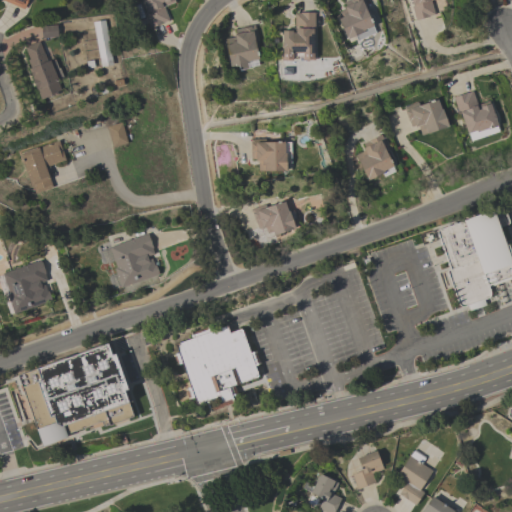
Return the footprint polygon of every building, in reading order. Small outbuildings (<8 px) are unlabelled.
[(27,0),(24,10),(2,0),(27,0)] [(144,13),(145,13),(140,0),(174,0),(175,2),(163,7),(168,20),(149,27),(144,13)] [(374,32),(356,41),(354,36),(347,39),(338,19),(342,17),(339,12),(344,9),(343,6),(345,6),(343,2),(347,0),(364,0),(365,2),(368,0),(370,5),(367,6),(368,7),(365,8),(373,26),(372,26),(374,32)] [(430,0),(434,14),(428,16),(429,17),(415,21),(411,6),(412,6),(410,0),(430,0)] [(310,58),(301,58),(301,60),(288,60),(288,54),(282,54),(282,47),(281,47),(281,42),(282,42),(282,30),(292,30),(292,33),(294,33),(294,13),(314,13),(314,27),(312,27),(313,51),(310,51),(310,58)] [(92,22),(104,20),(112,64),(100,67),(92,22)] [(257,64),(248,67),(248,68),(239,70),(238,65),(230,66),(225,45),(226,45),(225,39),(234,36),(233,34),(235,33),(234,29),(254,25),(257,39),(254,40),(258,59),(256,59),(257,64)] [(46,61),(55,58),(58,68),(57,68),(59,73),(58,74),(60,78),(56,79),(61,92),(40,100),(28,69),(30,68),(27,60),(28,59),(24,47),(38,41),(46,61)] [(470,141),(468,133),(467,133),(459,111),(457,112),(452,97),(472,91),(476,104),(488,100),(497,125),(496,126),(498,131),(470,141)] [(440,109),(442,109),(448,127),(427,134),(426,133),(421,135),(418,126),(415,127),(414,125),(410,127),(403,107),(418,102),(419,105),(437,99),(440,109)] [(106,127),(121,122),(127,143),(112,147),(106,127)] [(367,181),(357,160),(359,159),(357,154),(364,151),(363,148),(364,147),(362,143),(381,134),(383,138),(380,140),(395,171),(383,176),(382,173),(367,181)] [(289,142),(290,164),(286,164),(286,170),(258,171),(257,161),(255,161),(255,159),(250,159),(250,139),(264,138),(264,142),(284,142),(289,142)] [(49,166),(50,168),(46,170),(52,187),(35,194),(32,185),(31,186),(19,155),(58,140),(65,160),(49,166)] [(287,212),(288,211),(289,212),(293,210),(296,219),(292,221),(294,229),(273,236),(272,231),(266,233),(265,227),(262,228),(261,226),(257,228),(256,223),(255,223),(250,209),(264,204),(265,207),(283,201),(287,212)] [(462,307),(460,306),(459,305),(458,304),(446,270),(449,269),(435,230),(463,221),(462,219),(492,208),(493,210),(503,206),(509,223),(499,227),(505,245),(507,244),(511,256),(509,257),(511,260),(511,259),(511,279),(488,288),(490,292),(490,295),(488,297),(487,298),(483,299),(485,305),(469,311),(467,305),(463,306),(462,307)] [(147,234),(152,248),(151,248),(154,254),(147,257),(148,260),(151,258),(154,265),(155,265),(158,274),(120,288),(113,268),(116,267),(108,247),(147,234)] [(40,260),(45,274),(44,275),(47,280),(40,283),(41,286),(44,285),(46,292),(48,291),(51,300),(14,314),(7,294),(9,294),(2,274),(40,260)] [(258,377),(233,385),(237,395),(231,396),(234,404),(232,404),(232,403),(210,410),(210,412),(209,412),(205,401),(196,405),(193,398),(187,400),(186,398),(188,397),(186,391),(184,391),(184,389),(189,387),(181,364),(175,366),(174,364),(176,363),(173,356),(173,357),(172,355),(177,353),(174,344),(191,338),(189,332),(191,332),(205,328),(205,327),(208,326),(209,331),(226,326),(229,333),(241,329),(249,353),(255,351),(256,352),(255,353),(258,362),(259,362),(260,364),(254,365),(258,377)] [(110,342),(131,401),(128,403),(133,416),(128,418),(128,420),(114,425),(113,423),(108,425),(108,424),(103,426),(101,421),(66,434),(67,437),(43,446),(17,375),(110,342)] [(413,449),(425,457),(421,463),(432,471),(419,490),(423,493),(415,505),(398,494),(405,484),(394,477),(413,449)] [(375,451),(382,469),(371,473),(374,482),(356,489),(351,475),(361,470),(357,458),(375,451)] [(337,483),(332,494),(340,498),(333,511),(323,511),(317,509),(322,499),(310,493),(310,492),(302,488),(305,482),(313,486),(319,474),(337,483)] [(454,511),(453,511),(420,511),(431,496),(454,511)]
